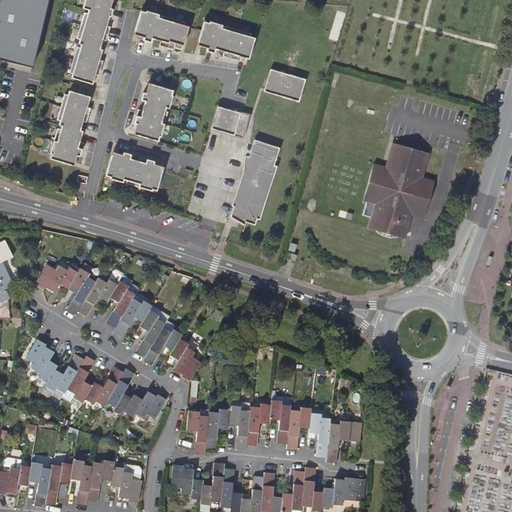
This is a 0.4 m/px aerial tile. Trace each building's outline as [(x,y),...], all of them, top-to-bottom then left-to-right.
[(0,0),(0,60),(32,68),(47,0),(0,0)] [(73,73),(71,78),(91,83),(92,79),(93,80),(95,74),(100,75),(104,61),(100,59),(102,53),(100,52),(101,49),(100,49),(103,39),(107,40),(111,26),(107,25),(110,16),(111,16),(113,8),(110,8),(112,1),(111,1),(110,0),(86,0),(84,8),(90,10),(89,13),(86,12),(79,38),(82,39),(80,43),(83,44),(82,47),(77,46),(70,72),(73,73)] [(160,14),(142,9),(135,31),(139,32),(138,35),(144,37),(144,40),(151,42),(152,38),(162,41),(160,45),(175,49),(175,47),(182,49),(189,27),(185,25),(186,22),(163,15),(162,18),(159,17),(160,14)] [(205,19),(199,42),(202,43),(202,46),(208,48),(207,51),(214,53),(216,49),(225,52),(224,55),(238,60),(239,57),(245,59),(246,56),(250,57),(256,35),(226,26),(225,29),(222,28),(223,25),(205,19)] [(271,68),(265,88),(284,94),(283,96),(299,101),(305,79),(271,68)] [(176,91),(153,84),(152,88),(149,87),(147,94),(145,93),(142,100),(146,102),(143,111),(139,110),(135,124),(138,125),(136,131),(139,132),(138,136),(160,142),(169,112),(166,111),(167,108),(170,109),(176,91)] [(284,94),(265,88),(264,91),(283,96),(284,94)] [(88,96),(69,90),(68,94),(65,94),(57,119),(60,120),(59,125),(62,125),(61,129),(58,128),(49,158),(71,165),(72,161),(75,162),(77,155),(80,156),(84,142),(80,141),(81,135),(80,134),(81,130),(80,130),(83,121),(87,122),(91,108),(87,107),(89,100),(87,100),(88,96)] [(250,116),(219,107),(212,129),(243,139),(250,116)] [(245,155),(242,172),(233,208),(235,209),(231,218),(234,221),(245,226),(246,223),(255,226),(257,219),(260,220),(277,166),(274,165),(280,148),(255,139),(251,150),(249,156),(245,155)] [(411,214),(422,178),(429,153),(392,143),(385,167),(373,164),(363,200),(375,204),(368,228),(405,238),(411,214)] [(157,193),(164,171),(160,169),(161,166),(154,165),(155,162),(141,158),(140,162),(131,159),(132,155),(124,152),(123,155),(117,153),(116,156),(112,155),(106,177),(123,183),(124,180),(128,181),(127,184),(157,193)] [(434,181),(422,178),(417,195),(411,214),(423,218),(434,181)] [(0,302),(9,298),(5,290),(14,286),(3,262),(12,257),(5,241),(0,243),(0,302)] [(290,243),(288,250),(294,252),(296,245),(290,243)] [(286,253),(285,259),(295,262),(297,256),(286,253)] [(67,289),(70,285),(71,283),(77,272),(69,267),(66,270),(58,265),(55,270),(46,265),(35,284),(44,289),(45,287),(54,292),(59,284),(67,289)] [(75,315),(78,311),(95,281),(87,277),(89,273),(80,268),(77,272),(71,283),(70,285),(78,290),(66,310),(75,315)] [(117,285),(109,297),(118,302),(106,323),(114,328),(133,298),(139,287),(130,282),(132,279),(124,274),(117,285)] [(98,277),(95,281),(78,311),(86,316),(98,296),(107,301),(109,297),(117,285),(108,279),(106,282),(98,277)] [(133,317),(141,322),(152,305),(143,300),(140,303),(133,298),(114,328),(112,332),(121,337),(133,317)] [(136,352),(144,356),(162,327),(167,319),(169,315),(152,305),(141,322),(139,326),(148,331),(136,352)] [(167,319),(162,327),(170,332),(172,329),(175,324),(167,319)] [(163,346),(171,351),(172,350),(179,338),(182,334),(172,329),(170,332),(162,327),(144,356),(142,361),(151,366),(163,346)] [(172,350),(171,351),(169,354),(178,360),(173,368),(182,374),(181,376),(189,381),(201,362),(192,357),(195,351),(187,347),(188,344),(179,338),(172,350)] [(46,344),(37,339),(26,358),(34,364),(31,368),(40,374),(38,377),(47,382),(54,370),(55,370),(57,366),(48,360),(53,352),(45,346),(46,344)] [(63,375),(55,370),(54,370),(47,382),(45,386),(54,391),(56,388),(64,393),(67,390),(66,389),(83,361),(83,359),(75,355),(63,375)] [(86,356),(83,359),(83,361),(66,389),(67,390),(75,394),(73,397),(82,403),(85,399),(84,399),(92,387),(91,386),(83,381),(95,361),(86,356)] [(94,382),(91,386),(92,387),(84,399),(85,399),(93,404),(95,401),(104,406),(106,402),(123,372),(115,368),(103,387),(94,382)] [(122,416),(124,411),(131,399),(131,398),(123,394),(135,374),(126,368),(123,372),(106,402),(114,407),(112,410),(122,416)] [(166,400),(167,400),(157,394),(156,396),(147,391),(142,400),(133,395),(131,398),(131,399),(124,411),(133,417),(135,413),(143,418),(146,414),(155,419),(166,400)] [(271,404),(269,419),(279,420),(277,444),(287,444),(287,442),(291,410),(291,405),(282,405),(282,401),(271,400),(271,404)] [(249,414),(246,446),(257,446),(259,423),(269,424),(269,419),(271,404),(260,403),(260,407),(250,406),(250,411),(249,414)] [(246,450),(246,446),(249,414),(250,411),(240,410),(240,406),(230,405),(229,410),(228,425),(238,426),(235,449),(246,450)] [(287,442),(287,444),(286,449),(297,450),(299,427),(308,427),(309,424),(310,413),(311,408),(300,407),(300,411),(291,410),(287,442)] [(228,429),(228,425),(229,410),(219,409),(218,413),(208,412),(208,415),(208,416),(208,419),(205,449),(205,451),(215,451),(217,428),(228,429)] [(205,456),(205,451),(205,449),(208,419),(208,416),(199,415),(199,412),(188,411),(187,430),(193,431),(197,431),(195,454),(205,456)] [(309,424),(308,427),(308,432),(319,433),(316,457),(326,458),(327,457),(330,423),(330,418),(321,418),(321,414),(310,413),(309,424)] [(327,457),(326,458),(326,462),(336,463),(338,440),(341,440),(349,441),(354,441),(356,422),(340,421),(340,424),(330,423),(327,457)] [(70,478),(70,479),(80,481),(76,503),(86,505),(87,500),(87,498),(92,466),(82,465),(83,461),(73,460),(72,464),(70,478)] [(87,498),(87,500),(97,502),(100,479),(110,481),(112,467),(113,466),(114,461),(103,460),(103,463),(93,462),(92,466),(87,498)] [(28,481),(38,483),(34,506),(44,508),(45,503),(51,469),(41,468),(41,464),(31,462),(30,467),(28,481)] [(69,483),(70,479),(70,478),(72,464),(61,462),(61,466),(51,464),(51,469),(45,503),(55,505),(59,481),(69,483)] [(223,471),(224,468),(224,463),(214,462),(212,486),(202,485),(200,499),(200,504),(210,505),(210,502),(220,502),(223,471)] [(127,501),(138,503),(142,481),(140,480),(142,470),(139,467),(124,464),(123,468),(113,466),(112,467),(110,481),(110,485),(119,487),(118,496),(127,498),(127,501)] [(28,486),(28,481),(30,467),(20,465),(19,468),(10,467),(9,473),(0,470),(0,493),(6,495),(6,492),(16,494),(17,484),(28,486)] [(200,499),(202,485),(202,480),(192,480),(193,469),(182,468),(183,466),(173,465),(173,467),(171,487),(181,488),(181,494),(191,495),(190,498),(200,499)] [(305,467),(305,471),(302,506),(311,507),(311,510),(321,511),(322,507),(323,492),(313,491),(315,468),(305,467)] [(234,511),(239,511),(241,498),(242,494),(232,493),(234,469),(224,468),(223,471),(220,502),(220,507),(230,508),(229,511),(234,511)] [(301,510),(302,506),(305,471),(295,470),(292,494),(282,493),(282,497),(280,511),(293,511),(293,510),(301,510)] [(280,511),(282,497),(272,497),(274,473),(264,472),(264,477),(260,511),(269,511),(280,511)] [(251,499),(241,498),(239,511),(260,511),(264,477),(253,476),(251,499)] [(323,487),(323,492),(322,507),(332,507),(332,503),(342,504),(343,499),(353,499),(364,500),(366,479),(355,478),(345,477),(345,479),(334,478),(333,488),(323,487)]
